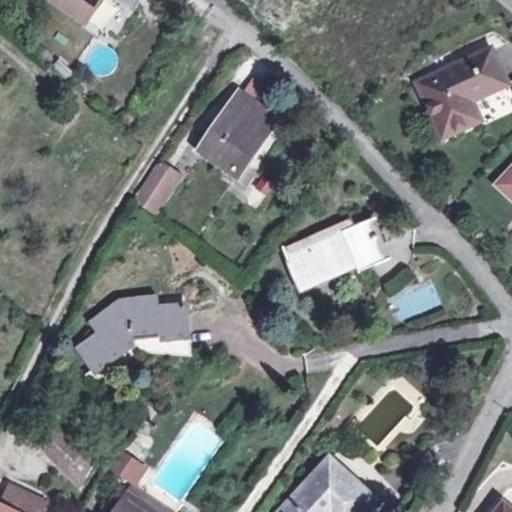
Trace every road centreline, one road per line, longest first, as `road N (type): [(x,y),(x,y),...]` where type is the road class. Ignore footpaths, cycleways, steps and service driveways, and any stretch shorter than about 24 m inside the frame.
road 1 (residential): [(511,320),(469,260),(325,106),(221,17)]
road 2 (residential): [(511,323),(357,351),(245,511)]
road 3 (residential): [(511,378),(439,511)]
